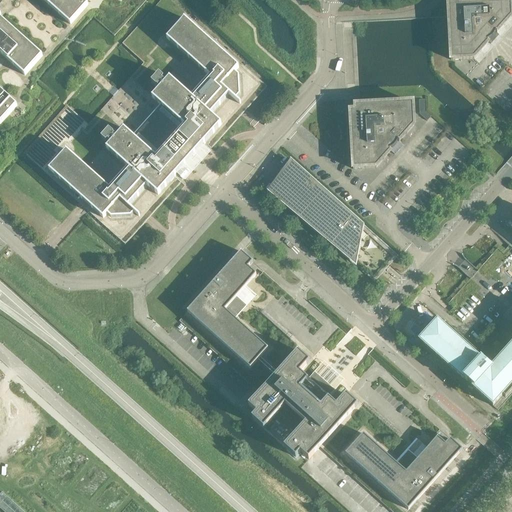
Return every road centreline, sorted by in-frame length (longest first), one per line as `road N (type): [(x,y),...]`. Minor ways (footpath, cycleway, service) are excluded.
road 1 (unclassified): [(0,351),(177,511)]
road 2 (unclassified): [(224,190),(329,67),(330,0)]
road 3 (unclassified): [(372,325),(511,169)]
road 4 (unclassified): [(372,325),(224,190)]
road 5 (unclassified): [(483,424),(372,325)]
road 6 (unclassified): [(139,279),(224,190)]
